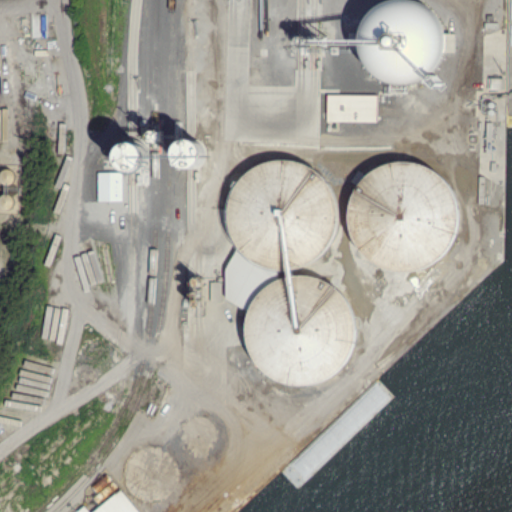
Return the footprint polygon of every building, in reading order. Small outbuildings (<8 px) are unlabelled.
[(377,94),(327,94),(328,121),(377,121),(377,94)] [(146,169),(145,142),(119,143),(120,170),(146,169)] [(206,154),(197,147),(194,151),(192,149),(186,156),(198,165),(206,154)] [(293,269),(280,269),(267,265),(256,259),(246,250),(239,240),(234,228),(232,215),(233,202),(237,189),(243,178),(252,169),(263,161),(278,156),(293,155),(308,159),(322,166),(333,177),(341,190),(345,205),(345,220),(341,235),(333,248),(322,259),(308,266),(293,269)] [(412,273),(397,272),(383,267),(370,258),(361,246),(355,231),(354,216),(357,201),(364,187),(375,176),(389,168),(404,165),(419,166),(434,171),(446,181),(456,193),(461,207),(462,223),(459,238),(452,251),(441,262),(428,270),(412,273)] [(122,172),(98,172),(98,200),(122,199),(122,172)] [(326,380),(309,384),(293,383),(278,377),(265,367),(256,354),(252,338),(252,322),(258,307),(267,294),(281,284),(297,279),(314,279),(330,285),(343,295),(353,309),(358,325),(357,342),(351,358),(340,371),(326,380)] [(208,454),(202,456),(196,456),(190,454),(185,450),(182,445),(180,440),(180,434),(182,428),(186,423),(191,419),(197,418),(204,418),(210,421),(215,425),(218,431),(219,438),(217,444),(214,450),(208,454)] [(155,502),(154,502),(143,500),(133,492),(127,482),(126,471),(129,461),(137,452),(146,448),(158,447),(167,450),(174,455),(180,465),(181,477),(179,487),(170,496),(163,500),(155,502)] [(77,511),(85,506),(90,511),(94,511),(121,489),(139,511),(77,511)]
